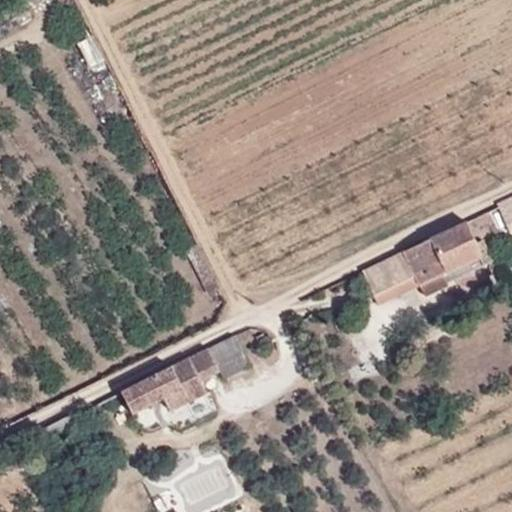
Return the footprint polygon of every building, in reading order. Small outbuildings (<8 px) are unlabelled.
[(511,198),(498,205),(500,208),(503,214),(511,231),(511,230),(511,198)] [(503,214),(500,208),(481,215),(485,222),(503,214)] [(363,271),(374,294),(415,276),(419,285),(441,274),(481,256),(483,254),(467,222),(363,271)] [(484,264),(481,256),(441,274),(445,282),(484,264)] [(415,276),(374,294),(379,304),(419,285),(415,276)] [(234,336),(189,359),(199,380),(207,394),(253,371),(234,336)] [(199,380),(189,359),(123,391),(133,412),(199,380)] [(152,428),(172,410),(164,401),(144,419),(152,428)] [(41,431),(49,447),(60,441),(84,429),(76,413),(41,431)]
